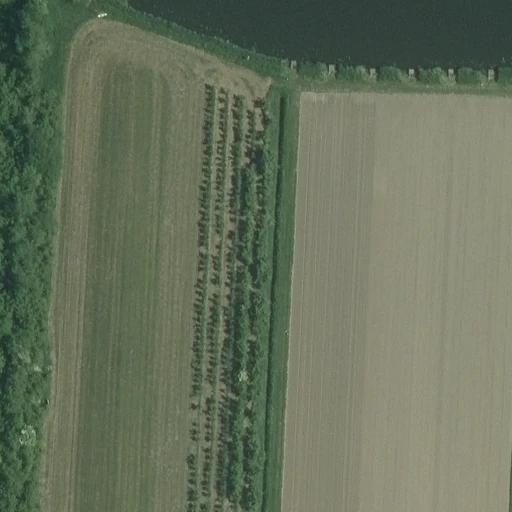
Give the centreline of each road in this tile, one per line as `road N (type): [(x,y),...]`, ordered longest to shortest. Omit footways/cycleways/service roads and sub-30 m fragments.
road 1 (track): [(47,0),(69,63),(49,511)]
road 2 (track): [(55,0),(159,48),(248,76),(511,93)]
road 3 (track): [(69,109),(90,59),(159,48)]
